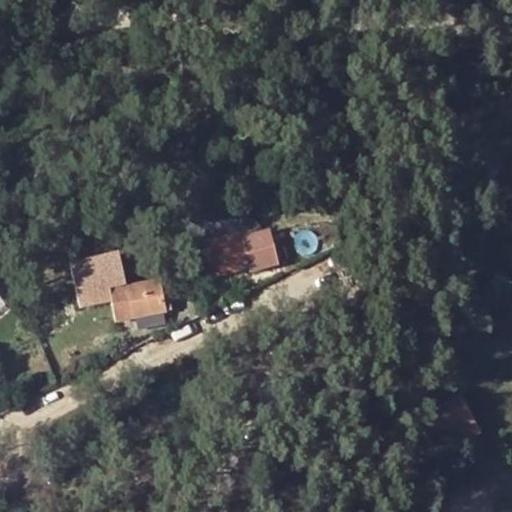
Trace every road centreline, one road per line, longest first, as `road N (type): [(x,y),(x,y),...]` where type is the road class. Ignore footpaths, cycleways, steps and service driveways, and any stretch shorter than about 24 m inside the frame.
road 1 (residential): [(511,28),(368,19),(293,32),(247,23),(65,19),(0,35)]
road 2 (residential): [(0,435),(268,302),(294,305)]
road 3 (residential): [(203,511),(297,352),(294,305)]
